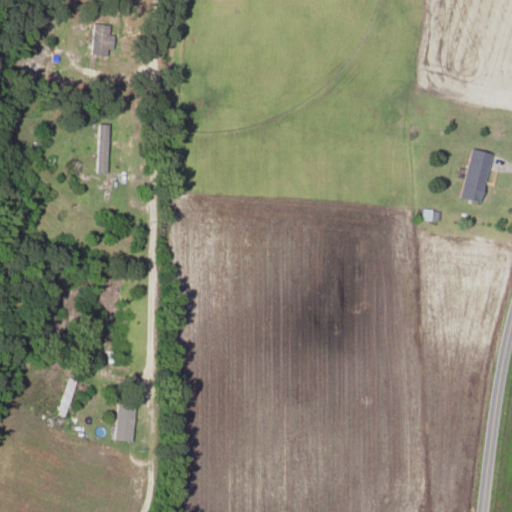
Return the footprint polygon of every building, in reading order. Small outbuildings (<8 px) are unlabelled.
[(108,51),(108,34),(105,34),(106,24),(88,24),(87,51),(108,51)] [(105,124),(94,124),(92,172),(103,173),(105,124)] [(486,153),(466,148),(454,198),(475,203),(486,153)] [(435,210),(417,209),(417,219),(434,220),(435,210)] [(111,405),(110,440),(128,441),(129,405),(111,405)]
